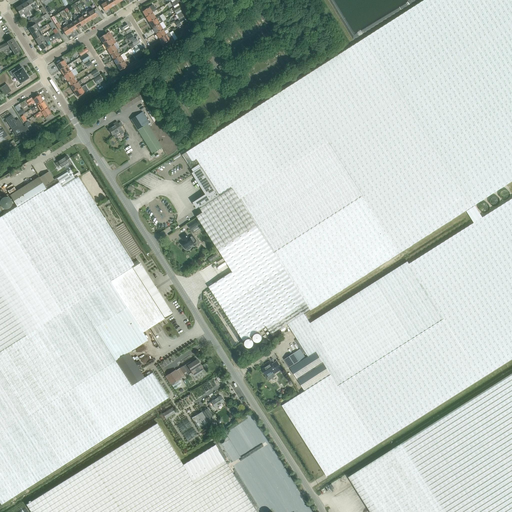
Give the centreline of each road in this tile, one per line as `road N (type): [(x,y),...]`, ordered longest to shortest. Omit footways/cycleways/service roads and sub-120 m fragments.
road 1 (unclassified): [(322,511),(47,79)]
road 2 (residential): [(83,37),(110,80),(117,76),(152,54),(126,11)]
